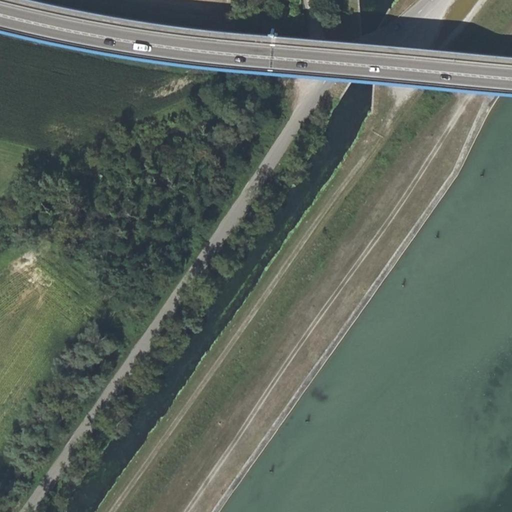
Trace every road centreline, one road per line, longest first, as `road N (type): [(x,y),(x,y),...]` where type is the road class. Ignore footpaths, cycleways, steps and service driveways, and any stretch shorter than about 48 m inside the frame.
road 1 (tertiary): [(432,0),(328,82),(29,511)]
road 2 (track): [(425,8),(426,32),(379,136),(114,511)]
road 3 (track): [(185,511),(511,34)]
road 4 (primary): [(0,15),(202,53),(511,81)]
